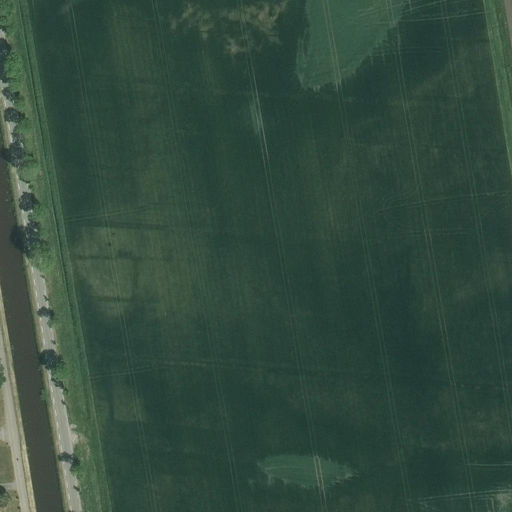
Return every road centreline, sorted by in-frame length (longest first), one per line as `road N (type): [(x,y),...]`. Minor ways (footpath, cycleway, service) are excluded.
road 1 (tertiary): [(76,511),(0,49)]
road 2 (unclassified): [(24,511),(0,362)]
